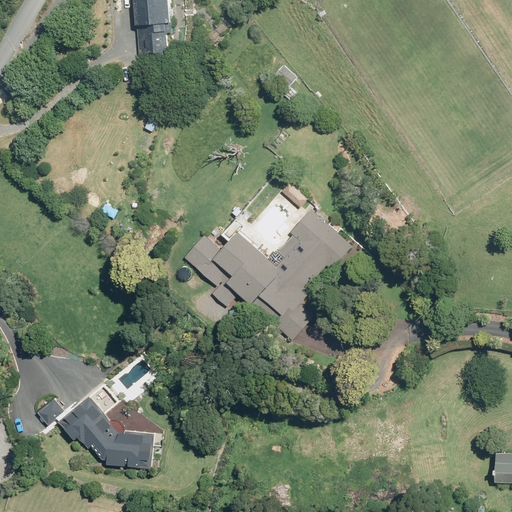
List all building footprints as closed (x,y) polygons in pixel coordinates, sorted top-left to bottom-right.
[(137,0),(140,55),(170,53),(169,33),(175,32),(173,0),(137,0)] [(287,65),(277,75),(290,86),(284,93),(293,100),(300,93),(292,86),(300,77),(287,65)] [(243,233),(228,249),(209,231),(187,254),(219,283),(213,291),(233,309),(246,295),(260,308),(269,298),(290,316),(311,293),(306,289),(329,264),(335,269),(356,246),(315,209),(294,232),(297,234),(273,260),(243,233)] [(54,427),(62,420),(79,440),(85,434),(111,463),(156,466),(158,435),(127,433),(127,432),(127,431),(127,430),(127,429),(127,428),(127,427),(127,426),(127,425),(126,424),(126,423),(125,423),(125,422),(124,421),(123,421),(122,420),(121,419),(120,419),(119,419),(118,419),(117,419),(116,419),(115,419),(114,419),(113,419),(112,420),(106,414),(121,400),(105,383),(73,414),(57,397),(40,413),(54,427)] [(511,451),(501,451),(500,481),(511,481),(511,451)]
